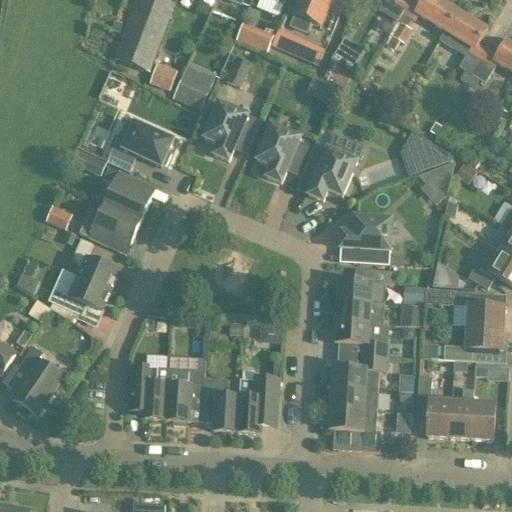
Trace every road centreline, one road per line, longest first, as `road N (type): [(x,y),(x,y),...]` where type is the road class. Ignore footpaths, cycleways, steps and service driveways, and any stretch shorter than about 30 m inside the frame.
road 1 (residential): [(112,459),(118,354),(189,211),(309,261),(301,471)]
road 2 (residential): [(511,481),(311,472)]
road 3 (residential): [(301,471),(112,459)]
